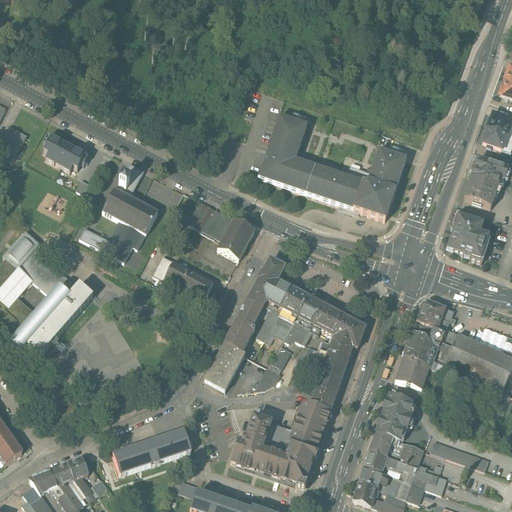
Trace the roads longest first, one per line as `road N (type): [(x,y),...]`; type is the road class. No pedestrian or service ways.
road 1 (tertiary): [(0,81),(274,228)]
road 2 (secondary): [(506,0),(410,269)]
road 3 (secondary): [(410,269),(328,508)]
road 4 (residential): [(274,228),(182,394)]
road 5 (residential): [(182,394),(212,470),(275,492),(280,502)]
road 6 (residential): [(182,394),(148,426),(51,463)]
road 7 (tertiary): [(274,228),(410,269)]
